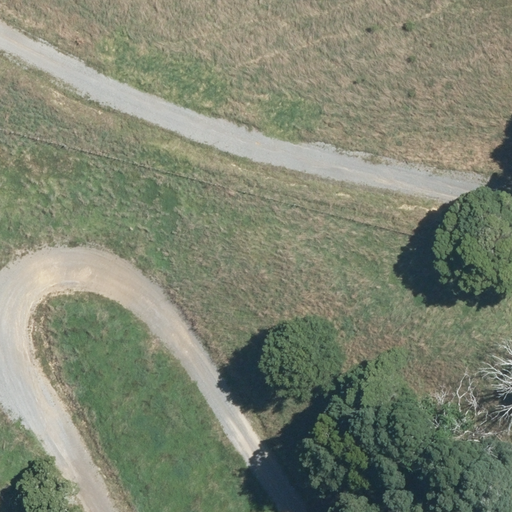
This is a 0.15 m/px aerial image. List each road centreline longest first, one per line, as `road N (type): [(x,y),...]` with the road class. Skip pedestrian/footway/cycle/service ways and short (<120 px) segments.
road 1 (track): [(280,511),(222,424),(168,293),(120,263),(82,259),(37,309),(29,379),(78,511)]
road 2 (track): [(0,40),(213,147),(511,203)]
